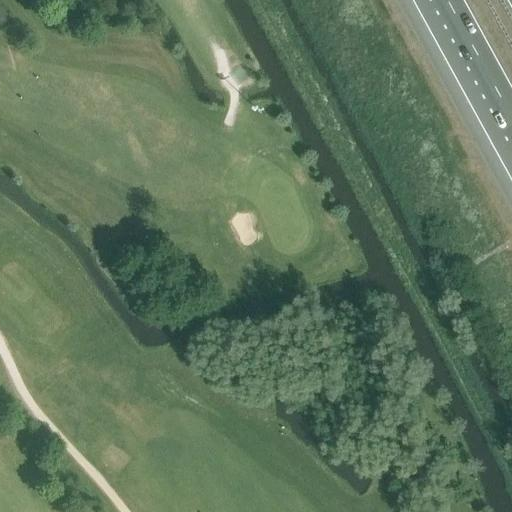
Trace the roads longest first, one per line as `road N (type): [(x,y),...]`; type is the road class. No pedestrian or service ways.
road 1 (track): [(267,0),(511,450)]
road 2 (motorway): [(446,0),(511,120)]
